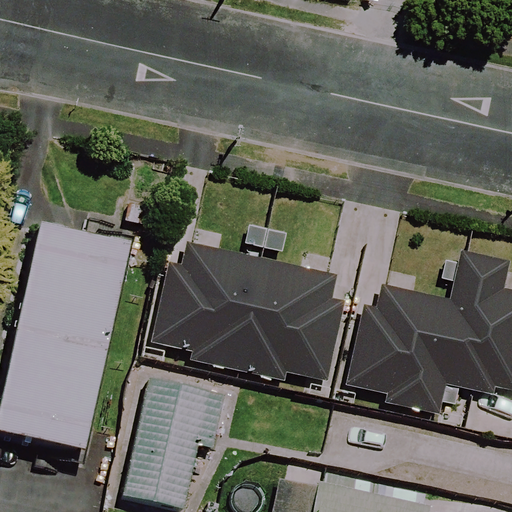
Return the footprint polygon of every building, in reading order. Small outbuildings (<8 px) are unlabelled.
[(116,245),(36,227),(0,387),(0,438),(69,454),(116,245)] [(252,249),(179,233),(159,325),(232,341),(252,249)] [(336,275),(331,300),(322,298),(317,321),(252,307),(239,376),(449,418),(472,303),(336,275)] [(222,403),(150,385),(121,502),(160,511),(181,511),(197,449),(210,453),(222,403)] [(406,511),(288,486),(282,511),(406,511)]
